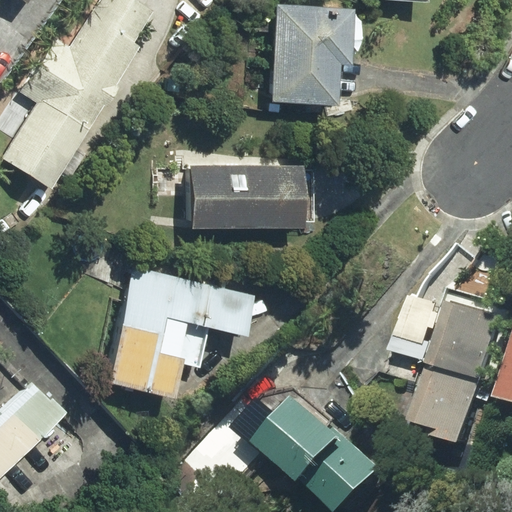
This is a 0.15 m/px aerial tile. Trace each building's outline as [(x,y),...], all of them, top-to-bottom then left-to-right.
[(42,102),(6,158),(52,186),(141,46),(134,42),(154,11),(135,0),(99,0),(70,47),(55,37),(22,90),(42,102)] [(279,6),(274,101),(339,104),(341,63),(352,64),(355,10),(279,6)] [(194,229),(306,228),(306,219),(312,219),(311,172),(304,172),(304,168),(193,169),(194,229)] [(256,295),(135,268),(109,384),(176,399),(184,364),(199,367),(209,326),(247,334),(256,295)] [(443,299),(424,361),(477,378),(497,316),(443,299)] [(511,336),(494,395),(511,400),(511,336)] [(456,443),(477,378),(424,361),(406,419),(436,428),(433,436),(456,443)] [(7,366),(0,372),(0,459),(51,413),(7,366)] [(262,393),(234,425),(332,511),(375,463),(329,423),(332,419),(293,389),(262,393)]
